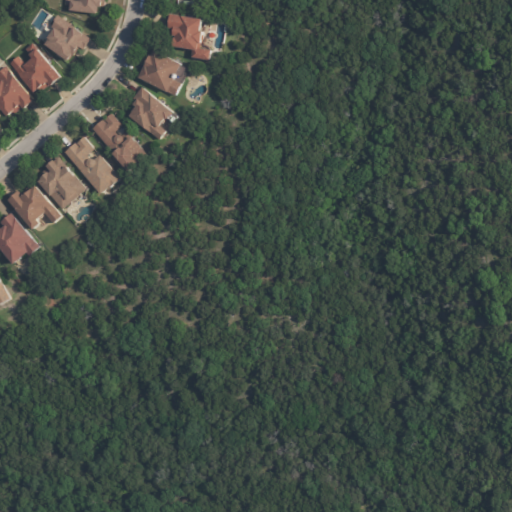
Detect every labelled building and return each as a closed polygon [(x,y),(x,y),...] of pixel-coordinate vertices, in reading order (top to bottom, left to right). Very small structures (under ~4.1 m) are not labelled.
[(107,0),(107,4),(109,5),(108,9),(106,8),(106,10),(103,10),(102,17),(91,16),(91,15),(70,12),(71,7),(67,7),(67,0),(107,0)] [(206,22),(207,22),(205,34),(208,34),(206,47),(205,46),(204,50),(215,52),(214,63),(195,60),(196,52),(172,48),(173,39),(177,39),(178,31),(171,30),(173,16),(206,22)] [(93,43),(86,51),(83,49),(77,59),(76,58),(72,64),(46,45),(52,37),(53,38),(57,33),(52,30),(55,26),(54,26),(60,17),(94,41),(93,43)] [(63,82),(54,89),(52,87),(44,94),(42,92),(38,96),(12,65),(20,58),(28,67),(35,61),(27,51),(34,45),(40,51),(65,80),(63,82)] [(185,67),(177,82),(183,85),(177,98),(141,80),(152,58),(153,59),(156,52),(185,67)] [(37,104),(27,112),(25,110),(18,116),(16,115),(11,119),(0,105),(0,87),(4,84),(0,79),(0,73),(8,67),(38,103),(37,104)] [(177,124),(173,121),(172,122),(170,121),(164,129),(170,134),(162,142),(133,118),(140,109),(137,107),(140,103),(137,100),(146,89),(178,115),(177,116),(181,119),(177,124)] [(116,116),(126,128),(118,134),(122,138),(125,138),(127,140),(128,142),(129,143),(128,146),(129,146),(137,140),(142,146),(141,146),(151,158),(133,174),(95,131),(106,122),(110,127),(111,126),(108,122),(115,116),(116,116)] [(96,151),(89,157),(93,161),(95,161),(97,161),(102,156),(123,181),(112,190),(111,189),(103,196),(66,154),(77,145),(82,150),(82,149),(79,145),(87,139),(97,150),(96,151)] [(57,163),(65,172),(69,169),(88,191),(65,211),(41,184),(44,181),(43,181),(51,174),(52,175),(54,174),(50,169),(57,163)] [(55,224),(48,216),(42,222),(45,226),(36,233),(10,202),(21,193),(26,198),(27,197),(28,199),(39,188),(65,218),(56,226),(55,224)] [(35,256),(32,258),(31,257),(17,268),(0,246),(0,227),(4,232),(7,229),(4,225),(15,216),(36,241),(43,250),(35,256)] [(0,274),(7,288),(7,289),(14,303),(4,309),(0,311),(0,274)]
